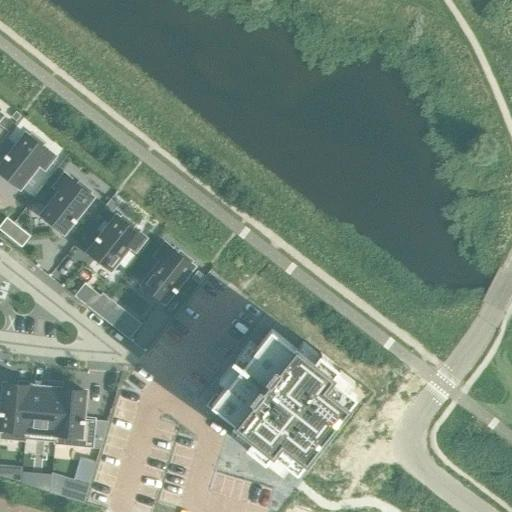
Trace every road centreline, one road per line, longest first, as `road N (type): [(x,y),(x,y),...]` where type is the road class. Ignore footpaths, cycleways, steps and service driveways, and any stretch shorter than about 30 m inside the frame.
road 1 (unclassified): [(476,511),(416,466),(408,431),(511,275)]
road 2 (residential): [(234,295),(155,392),(116,511)]
road 3 (residential): [(0,341),(108,349),(0,257)]
